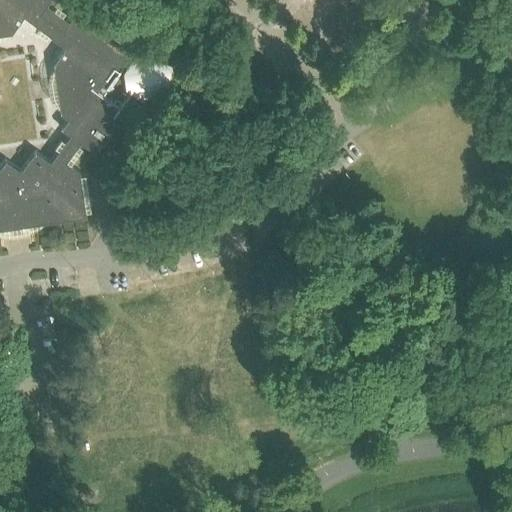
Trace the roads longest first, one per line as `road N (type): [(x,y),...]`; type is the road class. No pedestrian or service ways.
road 1 (residential): [(0,269),(209,230),(350,126),(470,76)]
road 2 (residential): [(281,511),(321,470),(365,452),(511,441)]
